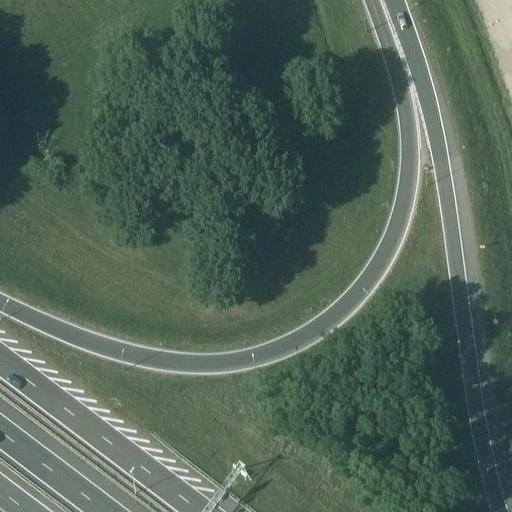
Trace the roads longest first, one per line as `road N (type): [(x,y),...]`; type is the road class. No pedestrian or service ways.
road 1 (motorway): [(369,0),(405,100),(407,190),(370,283),(328,324),(264,356),(192,364),(103,348),(0,302)]
road 2 (motorway): [(499,511),(476,418),(437,140),(392,0)]
road 3 (motorway): [(199,511),(0,360)]
road 4 (motorway): [(107,511),(0,430)]
